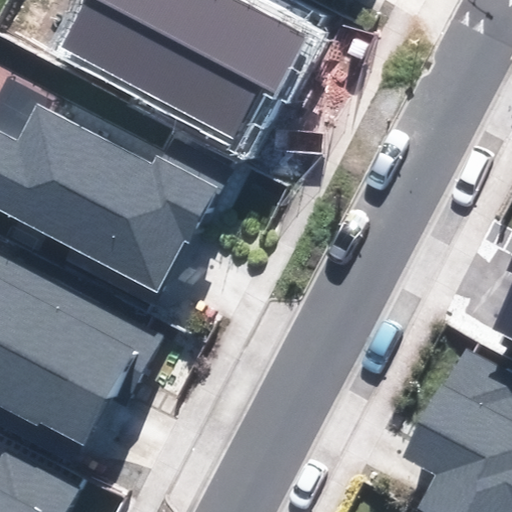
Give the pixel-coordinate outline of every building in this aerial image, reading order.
[(304,37),(232,0),(87,0),(60,51),(231,140),(261,82),(276,90),(304,37)] [(0,129),(0,207),(156,289),(182,238),(189,242),(216,190),(156,159),(152,168),(37,108),(20,140),(0,129)] [(160,340),(0,256),(0,401),(83,445),(110,394),(127,403),(160,340)] [(511,260),(508,267),(511,269),(511,284),(494,319),(511,328),(511,260)] [(511,511),(511,374),(467,351),(446,390),(441,387),(406,455),(439,472),(424,502),(442,511),(511,511)] [(0,511),(64,511),(76,489),(0,449),(0,511)]
